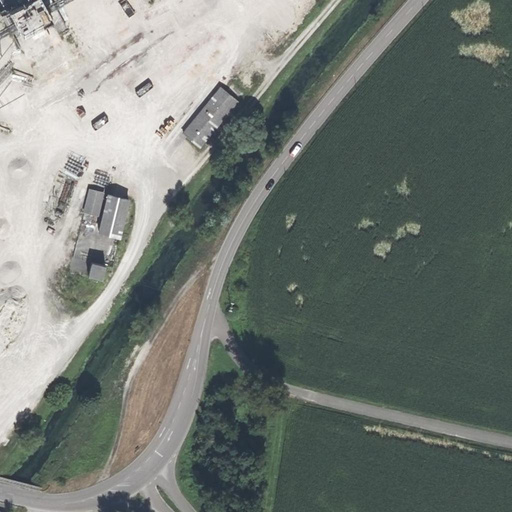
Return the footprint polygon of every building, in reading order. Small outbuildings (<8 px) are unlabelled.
[(41,0),(25,0),(8,10),(22,35),(52,18),(41,0)] [(220,88),(183,133),(199,146),(237,101),(220,88)] [(103,193),(89,190),(84,212),(98,215),(103,193)] [(119,237),(128,200),(108,194),(98,232),(119,237)] [(105,265),(92,262),(88,276),(102,279),(105,265)]
